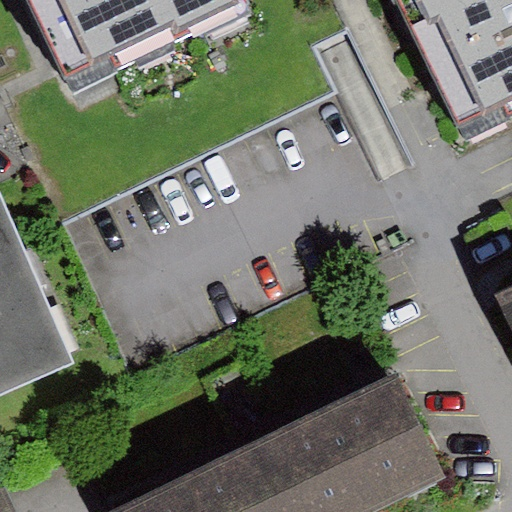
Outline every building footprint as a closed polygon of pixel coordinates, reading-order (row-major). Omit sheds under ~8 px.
[(24,0),(68,89),(245,8),(240,0),(24,0)] [(511,0),(415,0),(432,33),(441,28),(486,119),(504,111),(510,124),(511,123),(511,0)] [(0,210),(0,395),(67,367),(0,210)] [(511,297),(497,305),(511,337),(511,297)] [(397,384),(256,452),(285,511),(389,511),(445,485),(397,384)] [(285,511),(256,452),(136,511),(285,511)] [(11,511),(5,497),(0,498),(0,511),(11,511)]
